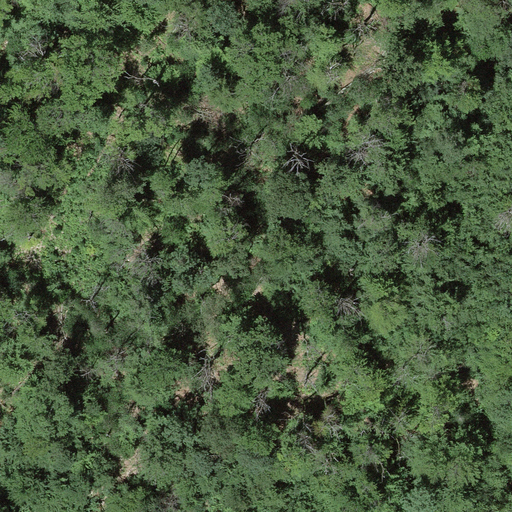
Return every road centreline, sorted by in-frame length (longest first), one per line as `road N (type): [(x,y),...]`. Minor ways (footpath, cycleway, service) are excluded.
road 1 (motorway): [(401,511),(388,0)]
road 2 (motorway): [(237,0),(248,511)]
